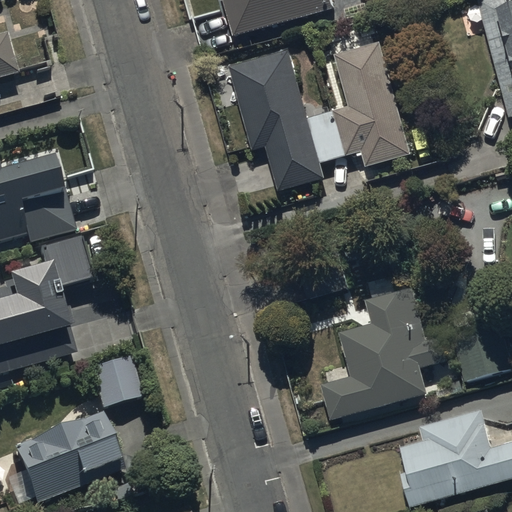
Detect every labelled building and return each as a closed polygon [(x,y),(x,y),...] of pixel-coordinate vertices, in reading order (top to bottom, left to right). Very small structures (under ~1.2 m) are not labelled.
[(222,0),(233,36),(331,7),(329,0),(222,0)] [(511,0),(478,0),(511,115),(511,114),(511,0)] [(0,74),(17,70),(6,29),(0,30),(0,74)] [(289,47),(230,64),(254,148),(267,144),(280,189),(323,176),(319,163),(362,150),(366,166),(411,153),(388,73),(406,67),(400,47),(383,52),(379,40),(335,52),(350,103),(309,115),(289,47)] [(0,236),(28,229),(30,239),(73,228),(54,151),(0,164),(0,236)] [(0,371),(75,350),(58,290),(95,279),(82,232),(43,243),(46,256),(9,266),(13,282),(0,285),(0,371)] [(339,251),(300,260),(309,296),(348,286),(339,251)] [(322,381),(332,417),(429,390),(422,366),(450,358),(443,334),(428,338),(413,285),(369,297),(375,322),(341,331),(353,372),(322,381)] [(511,355),(502,319),(454,331),(467,381),(511,369),(511,355)] [(134,353),(91,366),(103,406),(146,393),(134,353)] [(402,469),(412,504),(511,476),(511,434),(494,440),(485,406),(423,423),(426,437),(401,444),(407,468),(402,469)] [(83,486),(77,472),(120,454),(102,410),(14,446),(38,504),(83,486)] [(400,511),(429,511),(427,503),(400,511)]
